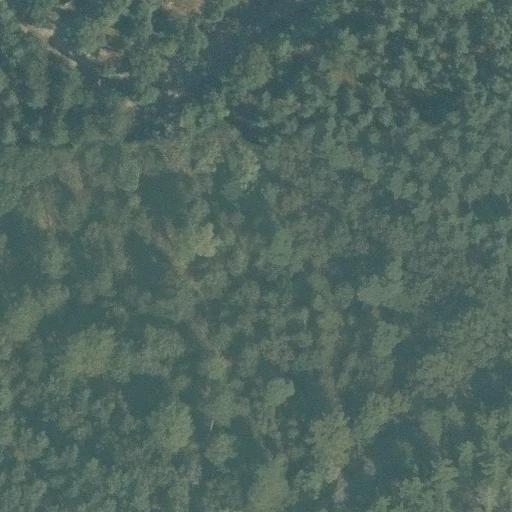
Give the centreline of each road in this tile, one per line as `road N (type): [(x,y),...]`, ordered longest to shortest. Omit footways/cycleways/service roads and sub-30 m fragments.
road 1 (track): [(1,0),(511,301)]
road 2 (unknown): [(241,511),(96,402),(0,346)]
road 3 (unclassified): [(345,511),(511,343)]
road 4 (unknown): [(168,100),(0,222)]
road 5 (track): [(168,100),(308,0)]
